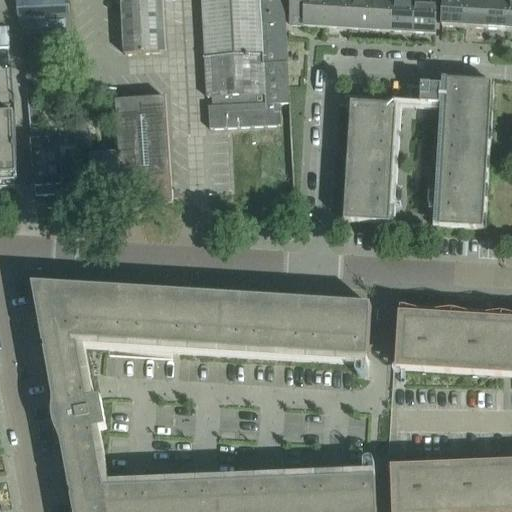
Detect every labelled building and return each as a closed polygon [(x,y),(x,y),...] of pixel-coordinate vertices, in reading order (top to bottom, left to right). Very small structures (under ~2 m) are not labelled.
[(14,0),(17,21),(20,21),(21,35),(69,32),(66,0),(14,0)] [(156,0),(120,0),(124,55),(160,53),(156,0)] [(286,39),(283,0),(202,0),(208,100),(212,100),(213,108),(209,109),(210,131),(281,127),(280,106),(289,105),(286,39)] [(292,0),(290,27),(327,29),(328,0),(292,0)] [(348,31),(350,0),(328,0),(327,29),(348,31)] [(370,32),(371,0),(350,0),(348,31),(370,32)] [(392,33),(393,0),(371,0),(370,32),(392,33)] [(413,35),(415,0),(393,0),(392,33),(413,35)] [(436,36),(437,0),(415,0),(413,35),(436,36)] [(465,29),(466,0),(443,0),(442,28),(465,29)] [(486,31),(488,0),(466,0),(465,29),(486,31)] [(488,0),(486,31),(508,32),(509,0),(488,0)] [(0,49),(10,50),(9,29),(0,29),(0,49)] [(41,130),(38,93),(36,72),(25,73),(32,143),(31,143),(36,198),(64,196),(60,147),(51,148),(50,141),(46,141),(41,130)] [(493,85),(430,81),(429,87),(422,87),(421,108),(441,109),(441,107),(446,107),(439,227),(433,226),(433,228),(484,232),(493,85)] [(115,101),(119,154),(122,194),(123,202),(172,204),(165,98),(115,101)] [(402,108),(394,108),(352,105),(345,223),(396,226),(396,224),(390,224),(397,110),(402,110),(402,108)] [(0,115),(0,180),(18,179),(15,115),(0,115)] [(89,125),(77,126),(79,150),(91,149),(89,125)] [(119,154),(90,156),(93,196),(122,194),(119,154)] [(377,511),(376,481),(104,492),(94,433),(106,431),(101,400),(88,403),(78,349),(74,350),(73,343),(368,361),(372,308),(33,287),(71,494),(72,494),(72,499),(73,511),(377,511)] [(511,316),(404,310),(401,310),(398,367),(511,374),(511,316)] [(511,511),(511,471),(393,476),(394,511),(511,511)]
